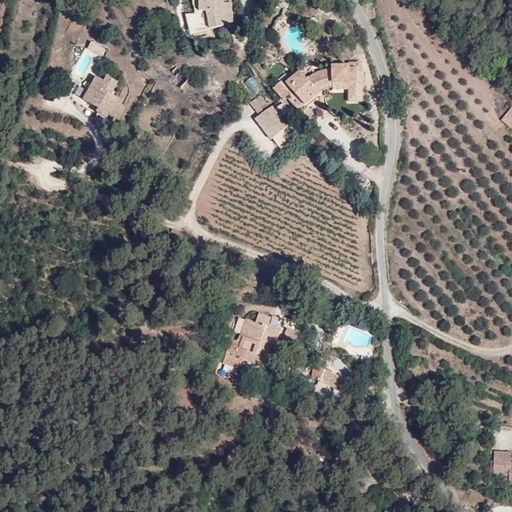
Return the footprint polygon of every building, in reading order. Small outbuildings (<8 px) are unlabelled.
[(198,0),(199,9),(207,10),(211,27),(235,23),(231,2),(225,1),(224,0),(198,0)] [(212,42),(212,49),(230,49),(230,28),(222,28),(222,42),(212,42)] [(92,41),(87,47),(101,56),(105,49),(92,41)] [(328,85),(332,84),(332,82),(349,81),(349,87),(349,101),(363,101),(362,60),(349,61),(349,63),(332,64),(332,68),(320,70),(314,73),(307,78),(301,71),(288,82),(284,77),(273,86),(280,93),(283,91),(286,88),(291,94),(288,97),(307,118),(314,112),(305,102),(321,88),(328,85)] [(78,97),(115,111),(129,80),(107,70),(78,97)] [(243,83),(254,96),(264,87),(253,74),(243,83)] [(283,91),(288,97),(291,94),(286,88),(283,91)] [(272,104),(263,93),(251,102),(260,113),(256,116),(266,130),(284,118),(273,103),(272,104)] [(511,127),(511,110),(503,121),(511,127)] [(284,118),(266,130),(272,138),(289,126),(284,118)] [(275,345),(284,320),(264,313),(263,317),(256,314),(252,325),(248,324),(243,320),(237,338),(239,339),(236,348),(244,351),(241,360),(262,367),(269,349),(266,349),(267,343),(275,345)] [(372,334),(346,324),(344,329),(369,339),(372,334)] [(299,332),(285,327),(280,342),(294,347),(299,332)] [(244,351),(236,348),(229,345),(223,363),(238,368),(241,360),(244,351)] [(312,376),(316,364),(302,358),(299,371),(312,376)] [(324,381),(328,369),(316,364),(312,376),(324,381)] [(511,456),(510,456),(510,447),(494,446),(492,472),(507,473),(511,475),(511,456)]
